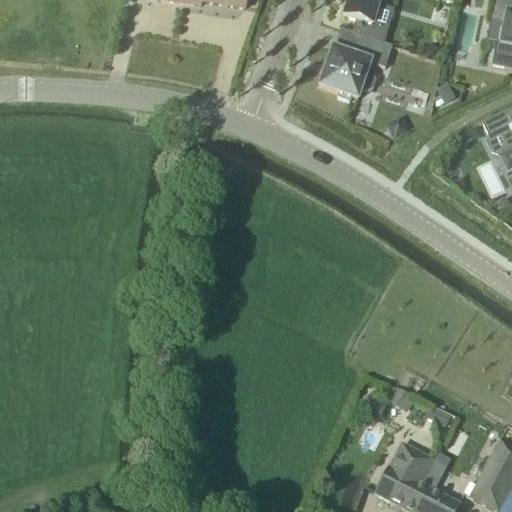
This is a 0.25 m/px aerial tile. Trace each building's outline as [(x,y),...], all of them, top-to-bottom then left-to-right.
[(244,0),(179,0),(179,6),(200,8),(200,6),(243,12),(244,0)] [(348,0),(348,1),(347,0),(346,2),(347,2),(342,20),(353,23),(350,35),(361,39),(383,47),(393,13),(377,8),(379,0),(348,0)] [(511,4),(492,0),(487,24),(503,27),(499,46),(496,46),(492,68),(503,70),(503,71),(511,73),(511,4)] [(336,101),(349,106),(351,101),(356,103),(359,93),(366,95),(372,91),(374,84),(372,78),(365,75),(368,66),(384,72),(391,49),(383,47),(361,39),(354,60),(331,52),(318,90),(337,96),(336,101)] [(511,111),(482,126),(489,139),(498,134),(508,154),(498,159),(507,177),(511,174),(511,111)] [(399,123),(386,129),(393,142),(406,135),(399,123)] [(393,390),(385,405),(405,415),(413,400),(393,390)] [(363,398),(356,412),(371,419),(374,418),(378,420),(383,408),(363,398)] [(429,409),(424,420),(437,427),(442,416),(429,409)] [(511,451),(499,444),(469,500),(490,511),(498,511),(511,486),(511,451)] [(415,454),(400,447),(374,497),(402,511),(414,486),(419,489),(419,488),(432,463),(415,454)] [(455,511),(458,508),(419,488),(419,489),(414,486),(402,511),(403,511),(455,511)]
